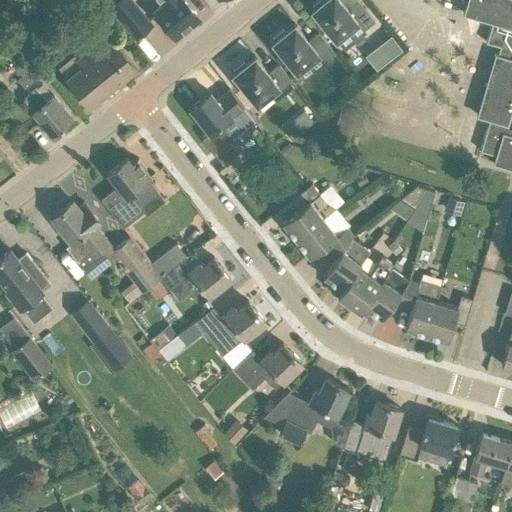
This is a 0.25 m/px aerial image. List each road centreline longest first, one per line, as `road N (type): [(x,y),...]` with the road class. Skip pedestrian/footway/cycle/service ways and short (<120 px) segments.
road 1 (unclassified): [(511,405),(353,358),(296,312),(138,99)]
road 2 (tertiary): [(138,99),(0,208)]
road 3 (tertiary): [(258,0),(138,99)]
